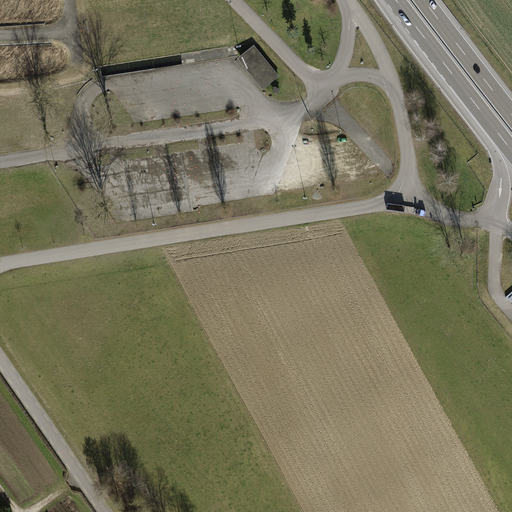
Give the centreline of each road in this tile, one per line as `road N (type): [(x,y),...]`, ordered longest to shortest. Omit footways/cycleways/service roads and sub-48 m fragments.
road 1 (unclassified): [(0,358),(105,511)]
road 2 (motorway): [(395,0),(489,121)]
road 3 (motorway): [(511,113),(424,0)]
road 4 (motorway): [(489,121),(501,173),(496,220),(511,232)]
